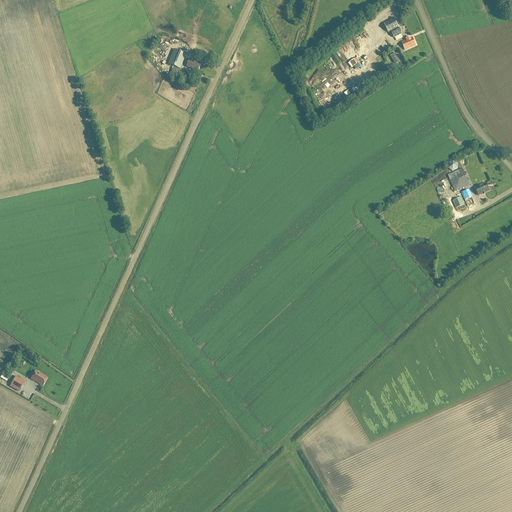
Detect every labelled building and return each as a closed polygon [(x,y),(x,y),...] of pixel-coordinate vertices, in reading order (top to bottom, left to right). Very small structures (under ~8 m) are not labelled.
[(398,27),(394,19),(384,24),(388,33),(398,27)] [(391,32),(394,38),(402,34),(399,28),(391,32)] [(202,39),(196,37),(192,47),(198,50),(202,39)] [(406,39),(406,40),(401,42),(405,50),(416,45),(412,37),(410,38),(409,37),(406,39)] [(180,69),(186,54),(174,49),(168,64),(180,69)] [(333,57),(342,61),(344,57),(335,53),(333,57)] [(162,57),(156,54),(153,59),(158,62),(162,57)] [(198,72),(201,64),(190,59),(187,67),(198,72)] [(356,69),(361,77),(366,74),(361,66),(356,69)] [(186,75),(176,72),(172,70),(170,76),(184,81),(186,75)] [(362,85),(356,88),(360,94),(365,90),(362,85)] [(327,93),(317,98),(319,101),(328,96),(327,93)] [(340,94),(334,98),(340,106),(346,102),(340,94)] [(323,103),(327,101),(326,98),(319,102),(322,107),(324,106),(323,103)] [(457,170),(458,164),(453,161),(448,163),(448,168),(452,172),(457,170)] [(455,192),(469,185),(462,169),(448,175),(455,192)] [(478,196),(489,191),(486,183),(475,188),(478,196)] [(467,207),(475,204),(469,190),(461,193),(467,207)] [(456,208),(464,204),(461,197),(452,201),(456,208)] [(35,371),(31,379),(43,386),(47,378),(35,371)] [(25,382),(15,377),(10,386),(19,392),(25,382)]
